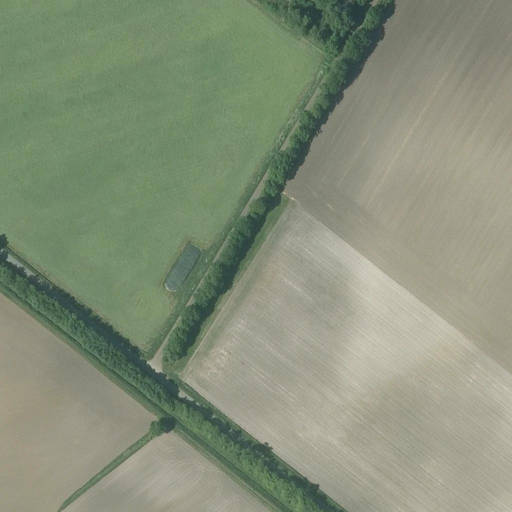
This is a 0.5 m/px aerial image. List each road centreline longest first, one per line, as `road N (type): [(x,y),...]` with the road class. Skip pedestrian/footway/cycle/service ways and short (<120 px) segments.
road 1 (track): [(151,368),(375,0)]
road 2 (unclassified): [(334,511),(0,250)]
